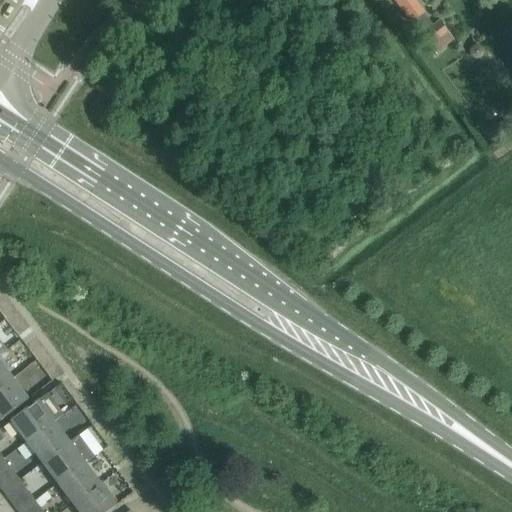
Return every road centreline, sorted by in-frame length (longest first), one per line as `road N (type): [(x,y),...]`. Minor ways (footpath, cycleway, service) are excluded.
road 1 (secondary): [(462,430),(405,382),(0,113)]
road 2 (secondary): [(0,153),(341,373),(462,430)]
